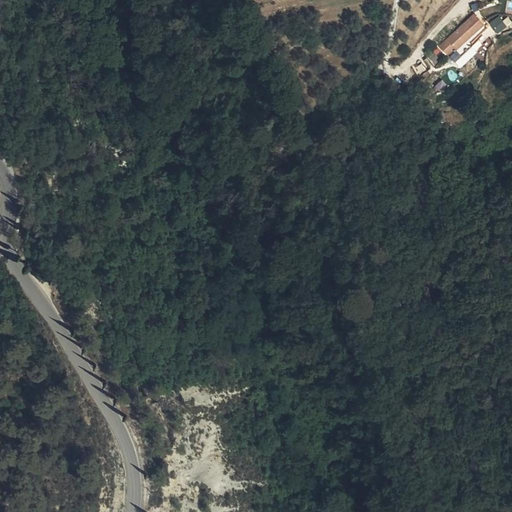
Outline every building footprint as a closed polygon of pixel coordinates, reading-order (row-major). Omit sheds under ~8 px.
[(475,14),(440,47),(455,62),(472,47),(470,44),(487,28),(475,14)] [(492,31),(505,23),(501,16),(488,24),(492,31)] [(433,63),(442,53),(437,48),(427,57),(433,63)] [(419,77),(431,68),(423,59),(412,67),(419,77)] [(424,83),(431,77),(428,72),(420,78),(424,83)]
